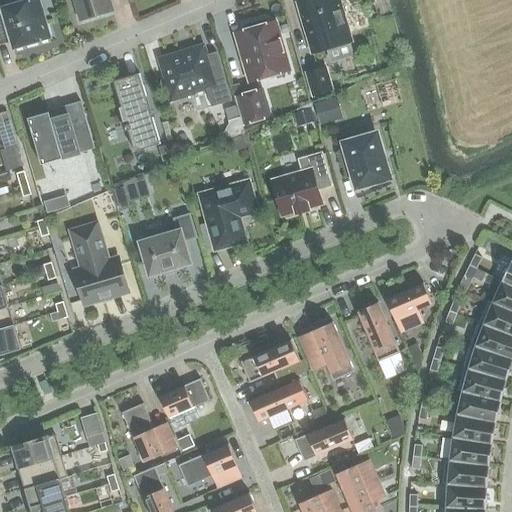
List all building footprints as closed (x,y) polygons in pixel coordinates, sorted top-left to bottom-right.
[(9,0),(0,0),(0,27),(6,26),(12,49),(49,38),(44,22),(37,0),(30,0),(28,1),(11,6),(9,0)] [(73,0),(80,21),(112,11),(108,0),(73,0)] [(305,0),(297,2),(305,28),(306,28),(308,34),(306,34),(312,54),(350,43),(337,0),(305,0)] [(273,42),(268,24),(267,22),(263,20),(243,26),(240,29),(241,32),(236,34),(243,59),(244,58),(247,66),(245,67),(250,82),(288,71),(279,40),(273,42)] [(192,90),(204,87),(211,107),(231,101),(216,52),(203,56),(201,49),(192,52),(192,53),(183,56),(183,54),(161,61),(167,81),(166,81),(171,98),(192,92),(192,90)] [(332,92),(325,67),(304,74),(311,98),(332,92)] [(126,125),(123,126),(125,131),(127,131),(133,152),(160,144),(139,74),(93,88),(93,89),(114,82),(126,125)] [(269,118),(261,91),(236,98),(238,106),(241,117),(243,125),(269,118)] [(319,120),(342,113),(337,98),(314,105),(319,120)] [(241,117),(238,106),(224,109),(228,120),(241,117)] [(70,123),(68,115),(50,120),(48,113),(27,119),(40,163),(60,157),(60,159),(79,154),(78,152),(94,147),(85,119),(70,123)] [(0,136),(4,149),(16,146),(12,133),(0,136)] [(345,149),(337,152),(345,179),(353,176),(356,188),(358,187),(359,190),(371,186),(370,184),(389,178),(376,134),(372,135),(371,133),(358,137),(358,139),(343,144),(345,149)] [(242,138),(227,142),(231,154),(246,149),(242,138)] [(172,144),(158,147),(161,160),(175,156),(172,144)] [(18,154),(16,146),(4,149),(1,150),(3,158),(18,154)] [(301,171),(271,180),(281,217),(295,213),(295,215),(298,214),(298,213),(306,210),(306,212),(309,211),(309,209),(322,205),(317,190),(331,186),(321,153),(298,160),(301,171)] [(28,187),(24,172),(16,174),(20,190),(28,187)] [(247,183),(200,195),(215,249),(243,242),(237,217),(255,211),(247,183)] [(30,195),(28,187),(20,190),(23,198),(30,195)] [(124,187),(113,190),(119,211),(130,208),(124,187)] [(177,231),(138,242),(148,277),(191,264),(184,241),(195,238),(189,215),(173,219),(177,231)] [(39,229),(46,227),(44,219),(36,222),(39,229)] [(97,223),(69,231),(81,270),(73,272),(83,305),(128,291),(118,259),(106,262),(104,254),(106,253),(97,223)] [(39,229),(41,237),(49,235),(46,227),(39,229)] [(481,258),(474,255),(469,265),(476,269),(481,258)] [(511,261),(501,282),(511,286),(511,261)] [(53,271),(51,263),(43,265),(45,273),(53,271)] [(476,269),(469,265),(463,276),(471,280),(476,269)] [(55,278),(53,271),(45,273),(47,281),(55,278)] [(59,290),(56,282),(41,287),(43,295),(59,290)] [(511,311),(511,286),(501,282),(491,303),(511,311)] [(432,304),(423,283),(384,299),(394,321),(399,332),(423,322),(418,311),(432,304)] [(2,286),(0,286),(0,309),(8,307),(2,286)] [(460,303),(453,300),(448,311),(456,314),(460,303)] [(487,301),(478,323),(511,335),(511,311),(491,303),(487,301)] [(55,305),(57,312),(65,310),(62,302),(55,305)] [(399,353),(377,302),(356,312),(377,362),(399,353)] [(0,309),(0,329),(14,325),(8,307),(0,309)] [(67,318),(65,310),(57,312),(49,315),(51,322),(67,318)] [(456,314),(448,311),(444,323),(452,326),(456,314)] [(332,382),(354,372),(332,322),(310,331),(310,332),(298,337),(312,371),(325,365),(332,382)] [(511,359),(511,335),(478,323),(470,345),(511,359)] [(0,355),(21,349),(14,325),(0,329),(0,355)] [(300,362),(290,340),(240,362),(249,383),(300,362)] [(417,368),(423,355),(417,342),(408,346),(417,368)] [(511,359),(470,345),(463,368),(506,380),(511,360),(511,359)] [(443,349),(435,347),(432,359),(440,361),(443,349)] [(440,361),(432,359),(429,370),(437,373),(440,361)] [(300,364),(283,371),(287,380),(303,373),(300,364)] [(500,401),(506,380),(463,368),(456,390),(461,392),(500,401)] [(209,401),(200,379),(158,397),(168,419),(209,401)] [(299,379),(249,401),(258,423),(308,401),(299,379)] [(461,392),(456,415),(495,423),(500,401),(461,392)] [(430,397),(422,395),(420,407),(428,409),(430,397)] [(153,428),(143,404),(121,413),(143,463),(164,454),(164,453),(177,448),(166,423),(153,428)] [(327,416),(322,407),(310,413),(314,422),(327,416)] [(428,409),(420,407),(417,419),(425,421),(428,409)] [(404,433),(404,426),(400,415),(386,421),(393,438),(404,433)] [(491,444),(495,423),(456,415),(452,438),(491,444)] [(303,462),(353,440),(344,418),(294,440),(303,462)] [(11,447),(18,469),(61,456),(54,435),(47,437),(47,436),(11,447)] [(94,438),(97,446),(104,443),(102,436),(94,438)] [(195,446),(192,440),(184,437),(178,439),(183,451),(195,446)] [(370,438),(355,444),(359,453),(374,447),(370,438)] [(452,438),(448,461),(488,466),(491,444),(452,438)] [(97,446),(99,453),(107,451),(104,443),(97,446)] [(236,466),(237,466),(228,444),(178,466),(187,487),(212,477),(217,489),(242,479),(236,466)] [(413,445),(412,457),(420,458),(422,446),(413,445)] [(67,477),(61,456),(18,469),(24,490),(59,479),(60,480),(67,477)] [(420,458),(412,457),(410,469),(419,470),(420,458)] [(488,466),(448,461),(444,461),(441,484),(446,485),(486,488),(488,466)] [(164,464),(155,468),(158,476),(167,472),(164,464)] [(375,511),(372,503),(384,498),(379,485),(367,490),(356,465),(335,474),(338,483),(350,511),(375,511)] [(154,467),(133,476),(147,511),(172,511),(170,505),(171,505),(158,476),(155,468),(154,467)] [(319,474),(324,486),(336,481),(330,469),(319,474)] [(106,477),(108,485),(116,482),(114,475),(106,477)] [(24,490),(30,508),(65,497),(60,480),(59,479),(24,490)] [(108,485),(111,493),(118,490),(116,482),(108,485)] [(485,509),(486,488),(446,485),(445,508),(485,509)] [(297,504),(300,511),(340,511),(331,490),(319,495),(319,494),(297,504)] [(207,511),(257,511),(249,493),(207,510),(207,511)] [(409,495),(408,507),(416,507),(417,495),(409,495)] [(69,511),(65,497),(30,508),(30,511),(69,511)]
